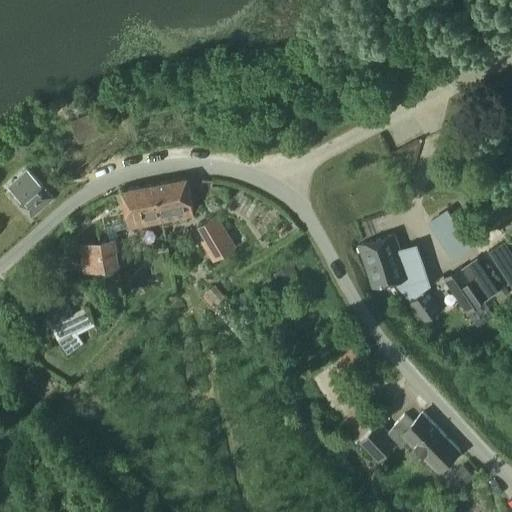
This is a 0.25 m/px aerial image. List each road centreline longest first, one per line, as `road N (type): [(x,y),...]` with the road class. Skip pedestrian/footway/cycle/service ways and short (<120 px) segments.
road 1 (unclassified): [(507,485),(390,353),(301,206),(278,188)]
road 2 (unclassified): [(0,266),(72,205),(121,177),(197,166),(278,188)]
road 3 (unclassified): [(278,188),(317,156),(511,56)]
